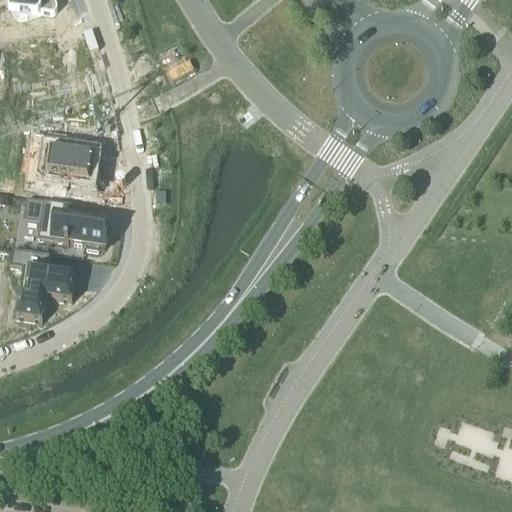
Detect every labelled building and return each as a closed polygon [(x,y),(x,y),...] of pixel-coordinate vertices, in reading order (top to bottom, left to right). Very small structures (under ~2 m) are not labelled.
[(10,0),(8,17),(35,21),(36,21),(37,20),(38,20),(39,19),(40,18),(40,17),(46,18),(51,19),(52,19),(53,19),(54,18),(55,18),(55,17),(56,16),(57,15),(57,14),(57,13),(57,12),(57,11),(56,10),(53,1),(52,0),(10,0)] [(32,168),(29,188),(45,191),(49,191),(65,194),(66,194),(67,187),(89,190),(92,173),(93,164),(72,161),(52,158),(51,158),(53,146),(58,147),(58,145),(53,144),(52,144),(36,142),(32,168)] [(27,205),(24,225),(39,227),(36,244),(65,248),(65,250),(68,251),(69,249),(84,251),(86,256),(98,258),(101,254),(105,254),(108,236),(106,236),(106,230),(69,225),(71,212),(71,211),(42,207),(27,205)] [(12,257),(10,270),(23,272),(19,302),(16,323),(42,327),(43,324),(44,314),(45,304),(70,307),(71,307),(73,301),(74,293),(76,283),(75,283),(76,280),(47,276),(50,260),(12,255),(12,257)] [(511,430),(502,427),(498,438),(505,440),(501,451),(496,450),(498,444),(492,442),(494,435),(460,423),(456,436),(450,434),(451,431),(437,426),(430,446),(443,451),(447,440),(454,443),(453,446),(469,452),(467,457),(451,451),(447,461),(485,475),(488,468),(471,461),(474,453),(490,459),(492,455),(500,458),(493,478),(511,484),(511,450),(508,449),(511,437),(511,430)]
